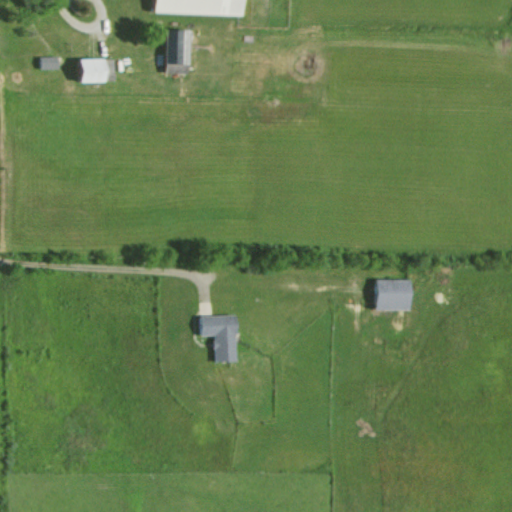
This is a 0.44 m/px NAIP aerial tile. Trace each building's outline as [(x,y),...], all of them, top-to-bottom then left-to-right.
[(234,14),(234,0),(145,0),(146,11),(234,14)] [(182,73),(183,29),(162,29),(161,72),(182,73)] [(54,55),(36,56),(36,68),(54,68),(54,55)] [(70,58),(70,81),(110,80),(109,57),(70,58)] [(368,309),(402,309),(402,278),(367,279),(368,309)] [(204,361),(226,361),(225,313),(190,314),(190,335),(204,335),(204,361)]
